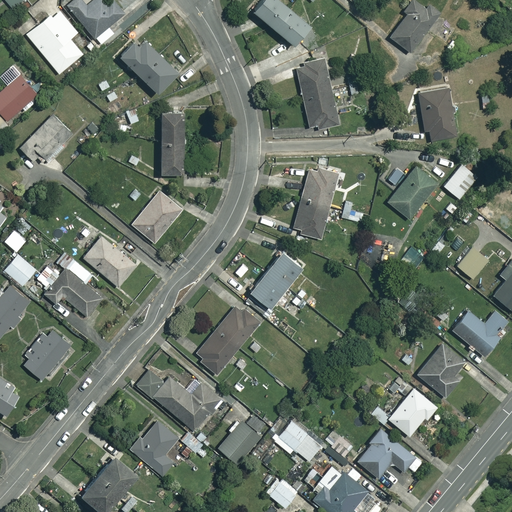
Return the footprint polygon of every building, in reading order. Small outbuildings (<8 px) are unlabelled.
[(69,0),(65,4),(99,42),(112,31),(107,25),(124,11),(114,0),(69,0)] [(309,23),(282,0),(258,0),(252,7),(293,42),(309,23)] [(440,12),(428,2),(425,5),(418,0),(412,0),(403,12),(405,14),(388,34),(408,50),(440,12)] [(77,30),(57,6),(25,32),(58,71),(82,52),(69,36),(77,30)] [(177,68),(145,35),(137,42),(133,39),(120,53),(155,89),(177,68)] [(337,122),(323,55),(304,59),(305,63),(295,65),(308,124),(315,122),(316,127),(337,122)] [(39,97),(14,64),(2,73),(9,81),(0,88),(0,111),(5,118),(21,105),(24,109),(39,97)] [(353,74),(346,75),(350,94),(357,93),(353,74)] [(417,90),(424,129),(427,128),(429,139),(455,134),(446,85),(417,90)] [(491,90),(478,91),(480,108),(493,106),(491,90)] [(183,109),(161,108),(158,169),(180,170),(183,109)] [(73,133),(54,112),(20,144),(32,157),(36,152),(43,160),(73,133)] [(142,156),(131,151),(127,160),(138,165),(142,156)] [(477,175),(461,162),(443,184),(458,197),(477,175)] [(386,199),(409,217),(424,197),(430,201),(442,184),(413,163),(386,199)] [(339,171),(319,165),(317,169),(309,166),(291,225),(299,227),(298,230),(319,236),(339,171)] [(134,201),(142,191),(135,185),(127,195),(134,201)] [(181,208),(159,188),(130,220),(152,240),(181,208)] [(350,201),(343,199),(339,216),(346,217),(350,201)] [(474,213),(465,207),(459,216),(468,222),(474,213)] [(135,263),(101,233),(83,254),(116,284),(135,263)] [(386,237),(369,234),(365,258),(382,260),(386,237)] [(422,258),(405,244),(394,257),(411,271),(422,258)] [(488,259),(472,245),(456,263),(471,277),(488,259)] [(301,264),(282,247),(248,287),(267,303),(301,264)] [(34,270),(16,253),(2,268),(21,285),(34,270)] [(511,256),(507,262),(501,257),(492,267),(506,278),(493,293),(511,308),(511,256)] [(92,273),(73,258),(45,293),(56,302),(61,294),(87,315),(102,295),(85,281),(92,273)] [(44,262),(33,276),(36,278),(34,281),(44,289),(58,272),(44,262)] [(30,301),(9,284),(3,290),(0,287),(0,333),(9,323),(11,325),(30,301)] [(200,355),(198,357),(216,372),(258,319),(235,301),(196,351),(200,355)] [(500,334),(495,329),(505,318),(494,308),(482,321),(467,307),(450,326),(482,354),(500,334)] [(440,320),(429,313),(424,320),(434,328),(440,320)] [(27,355),(22,361),(41,376),(69,342),(50,327),(42,337),(39,335),(25,352),(27,355)] [(465,361),(440,341),(415,371),(445,395),(459,378),(454,374),(465,361)] [(164,379),(148,367),(137,381),(194,428),(220,395),(199,377),(188,390),(168,374),(164,379)] [(390,417),(410,435),(436,402),(395,370),(383,386),(393,395),(396,391),(402,397),(388,415),(375,403),(369,410),(384,424),(390,417)] [(0,413),(4,416),(18,394),(11,390),(14,386),(0,376),(0,413)] [(267,425),(254,414),(247,423),(241,418),(219,445),(238,461),(267,425)] [(177,435),(156,418),(131,447),(161,472),(171,460),(162,452),(177,435)] [(321,443),(290,418),(274,439),(289,451),(293,447),(308,459),(321,443)] [(424,462),(379,426),(354,457),(377,475),(390,459),(412,476),(424,462)] [(201,442),(188,430),(180,437),(193,450),(201,442)] [(100,511),(132,474),(110,455),(76,494),(96,511),(100,511)] [(340,471),(330,463),(306,493),(329,511),(358,511),(351,506),(366,488),(342,469),(340,471)] [(296,491),(277,476),(265,490),(285,506),(296,491)]
